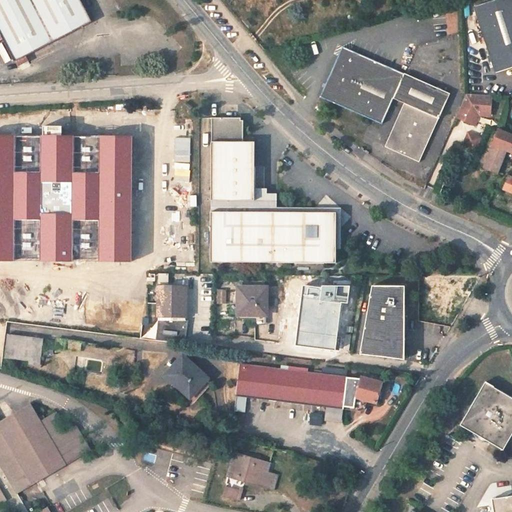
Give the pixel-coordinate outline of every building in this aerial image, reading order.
[(0,0),(0,40),(3,39),(14,61),(91,22),(80,0),(0,0)] [(511,0),(493,0),(475,6),(496,73),(511,67),(511,0)] [(434,13),(435,31),(446,30),(445,12),(434,13)] [(343,47),(321,97),(382,124),(393,98),(405,103),(385,146),(419,162),(438,118),(439,119),(450,93),(343,47)] [(492,95),(467,93),(456,117),(475,125),(480,115),(490,115),(492,95)] [(335,262),(336,213),(301,213),(274,212),(274,196),(264,196),(263,190),(254,190),(254,142),(243,142),(243,120),(241,120),(241,118),(212,118),(211,262),(335,262)] [(489,156),(484,168),(498,173),(507,150),(511,152),(511,134),(499,130),(489,156)] [(469,131),(465,142),(478,148),(483,137),(469,131)] [(119,261),(120,141),(10,140),(9,261),(119,261)] [(503,189),(511,192),(511,176),(509,176),(503,189)] [(428,275),(428,298),(479,297),(479,275),(428,275)] [(303,285),(296,345),(335,350),(341,303),(342,302),(348,303),(350,286),(323,285),(323,288),(303,285)] [(405,285),(372,285),(361,354),(396,359),(405,360),(405,285)] [(186,312),(186,286),(156,286),(156,312),(186,312)] [(267,315),(267,288),(239,287),(238,315),(267,315)] [(34,364),(38,338),(5,333),(2,357),(24,360),(24,363),(34,364)] [(62,349),(64,340),(56,339),(55,349),(62,349)] [(55,355),(54,347),(37,349),(37,356),(55,355)] [(189,405),(209,382),(181,356),(164,374),(172,381),(168,385),(189,405)] [(236,398),(344,408),(344,406),(353,407),(355,396),(360,378),(303,371),(295,371),(240,365),(236,398)] [(375,402),(382,382),(361,376),(360,378),(355,396),(375,402)] [(503,451),(511,435),(511,397),(485,382),(459,425),(472,432),(491,443),(503,451)] [(30,405),(15,415),(17,418),(33,409),(30,405)] [(49,511),(47,508),(40,511),(27,511),(17,492),(37,481),(33,474),(44,467),(47,471),(57,465),(59,468),(89,450),(75,426),(67,431),(56,412),(40,422),(33,409),(17,418),(15,415),(0,423),(0,497),(3,496),(11,511),(49,511)] [(488,444),(491,443),(472,432),(473,435),(476,438),(480,442),(484,443),(488,444)] [(274,491),(279,475),(268,472),(270,464),(236,454),(230,471),(246,476),(245,480),(264,486),(263,487),(274,491)] [(345,485),(353,488),(358,473),(350,471),(345,485)] [(236,500),(238,491),(225,487),(222,496),(236,500)] [(511,511),(511,494),(505,496),(491,498),(493,511),(511,511)]
